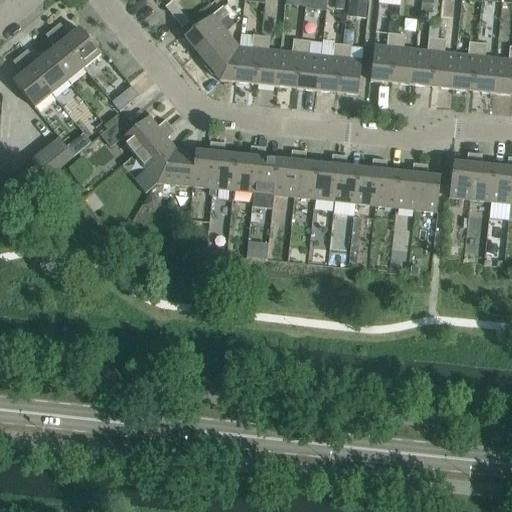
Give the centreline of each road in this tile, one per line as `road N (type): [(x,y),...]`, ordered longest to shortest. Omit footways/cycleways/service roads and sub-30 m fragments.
road 1 (secondary): [(511,464),(0,410)]
road 2 (residential): [(511,134),(451,127),(411,142),(199,118),(104,0)]
